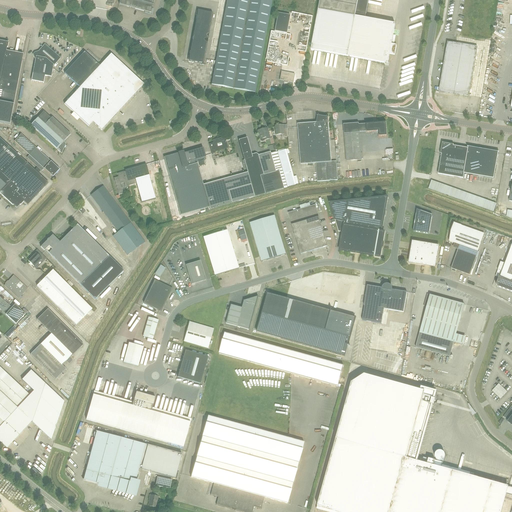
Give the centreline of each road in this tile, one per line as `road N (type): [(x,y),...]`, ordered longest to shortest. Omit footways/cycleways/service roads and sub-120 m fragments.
road 1 (unclassified): [(390,272),(324,262),(194,299),(170,320),(156,370)]
road 2 (unclassified): [(13,254),(100,163),(172,141),(199,104)]
road 3 (tertiary): [(417,114),(311,96),(242,111),(199,104)]
road 4 (residential): [(511,446),(485,421),(471,390),(500,304)]
road 5 (residential): [(390,272),(417,114)]
road 6 (tertiary): [(144,46),(100,22),(0,8)]
